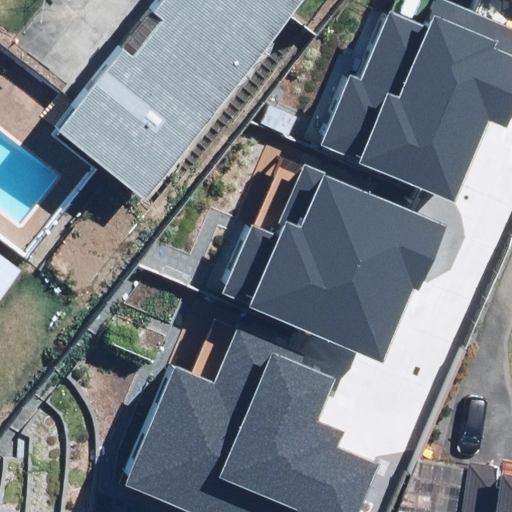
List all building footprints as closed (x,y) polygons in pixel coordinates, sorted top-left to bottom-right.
[(161,0),(57,132),(139,196),(281,17),(295,0),(161,0)] [(338,56),(307,129),(447,188),(481,106),(497,113),(511,77),(511,18),(469,0),(433,0),(425,20),(380,1),(354,62),(338,56)] [(248,206),(215,278),(373,348),(435,209),(294,147),(265,213),(248,206)] [(169,349),(113,468),(208,511),(341,511),(372,446),(324,424),(333,406),(308,394),(325,358),(226,312),(202,365),(169,349)] [(511,511),(511,455),(460,451),(454,511),(511,511)]
